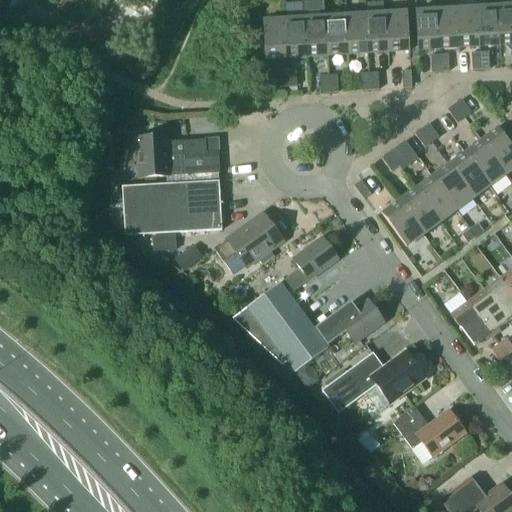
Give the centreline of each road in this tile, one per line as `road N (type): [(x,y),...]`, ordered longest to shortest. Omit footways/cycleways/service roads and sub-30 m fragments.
road 1 (residential): [(511,434),(333,188)]
road 2 (trunk): [(149,511),(45,397),(0,360)]
road 3 (residential): [(327,181),(339,145),(332,129),(302,118),(284,124),(270,154),(282,178),(309,185)]
road 4 (residential): [(471,77),(333,188)]
road 5 (trunk): [(0,427),(89,511)]
